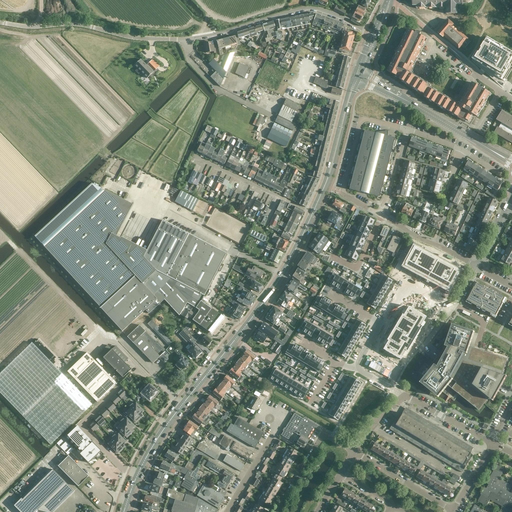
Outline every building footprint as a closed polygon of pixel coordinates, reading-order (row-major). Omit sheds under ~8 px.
[(412,0),(413,4),(413,6),(416,6),(416,8),(437,8),(437,14),(441,14),(441,15),(444,15),(444,14),(447,14),(458,14),(463,13),(463,5),(463,4),(466,4),(466,3),(471,2),(472,2),(473,1),(473,0),(412,0)] [(346,12),(340,9),(341,7),(336,5),(333,10),(344,16),(346,12)] [(353,10),(363,15),(366,10),(358,6),(356,5),(353,10)] [(359,21),(360,19),(363,15),(353,10),(350,9),(349,12),(348,12),(347,15),(350,17),(350,16),(357,20),(356,21),(359,22),(359,21)] [(317,26),(321,15),(316,13),(312,25),(317,26)] [(321,28),(325,17),(321,15),(317,26),(321,28)] [(325,17),(321,28),(326,30),(330,19),(325,17)] [(277,29),(282,29),(282,27),(286,26),(285,18),(275,20),(277,29)] [(330,19),(326,30),(330,31),(334,20),(330,19)] [(334,20),(330,31),(335,33),(339,22),(334,20)] [(461,46),(464,49),(470,42),(467,39),(468,39),(453,26),(454,25),(449,20),(438,32),(443,37),(444,36),(459,49),(461,46)] [(272,29),(275,28),(273,21),(267,23),(269,30),(271,36),(271,37),(276,36),(277,37),(276,39),(280,40),(281,38),(281,34),(280,34),(278,33),(277,31),(273,32),(272,29)] [(340,31),(342,27),(343,24),(339,22),(335,33),(339,34),(340,31)] [(269,30),(267,23),(262,24),(264,31),(267,31),(269,37),(265,38),(266,42),(269,41),(271,37),(271,36),(269,30)] [(254,27),(256,33),(263,31),(261,25),(254,27)] [(342,38),(343,38),(353,40),(354,33),(352,33),(348,31),(348,30),(345,29),(345,28),(342,27),(340,31),(340,32),(342,32),(342,33),(343,34),(342,38)] [(241,31),(243,37),(247,36),(248,38),(251,37),(250,35),(248,29),(241,31)] [(480,87),(478,86),(473,83),(460,105),(430,87),(431,85),(411,73),(427,38),(419,35),(420,33),(416,31),(415,33),(408,29),(401,44),(388,72),(400,77),(399,80),(422,93),(425,94),(424,96),(458,117),(464,121),(465,119),(469,121),(473,114),(477,116),(491,93),(484,89),(485,87),(481,85),(480,87)] [(240,44),(240,41),(237,36),(235,36),(229,38),(231,46),(237,44),(237,45),(240,44)] [(341,44),(351,47),(353,40),(343,38),(341,44)] [(511,53),(486,38),(471,61),(495,81),(496,79),(497,78),(502,81),(510,66),(511,63),(511,53)] [(225,47),(223,39),(216,41),(217,41),(219,49),(220,55),(223,55),(221,48),(225,47)] [(211,42),(204,43),(206,52),(212,51),(212,53),(216,53),(215,47),(212,47),(211,42)] [(349,54),(349,53),(351,47),(341,44),(339,51),(347,53),(349,54)] [(291,51),(288,50),(282,61),(285,63),(290,54),(291,51)] [(220,87),(221,84),(224,76),(227,78),(230,70),(235,58),(232,57),(233,56),(234,52),(232,53),(229,54),(226,54),(225,55),(222,63),(220,62),(218,64),(213,59),(209,64),(213,69),(212,70),(214,73),(210,77),(220,87)] [(158,68),(161,65),(155,58),(152,61),(151,62),(145,56),(139,62),(142,66),(139,68),(142,71),(145,69),(151,75),(157,68),(158,67),(158,68)] [(343,61),(342,60),(341,60),(340,62),(342,63),(341,65),(341,66),(348,68),(350,63),(342,61),(343,61)] [(238,62),(234,73),(245,78),(249,67),(238,62)] [(340,71),(347,73),(348,68),(341,66),(341,65),(339,65),(338,65),(337,70),(339,70),(340,71)] [(338,76),(345,78),(347,73),(340,71),(339,70),(337,70),(336,75),(338,76)] [(338,76),(336,75),(332,74),(331,79),(334,80),(337,80),(337,81),(344,83),(345,78),(338,76)] [(341,96),(342,90),(332,87),(332,88),(329,87),(329,86),(327,84),(328,82),(324,80),(321,79),(316,77),(313,83),(320,86),(319,86),(325,89),(332,90),(331,93),(341,96)] [(333,86),(340,88),(342,89),(344,83),(337,81),(337,80),(334,80),(333,84),(331,83),(331,86),(333,86)] [(338,106),(339,102),(330,99),(329,103),(326,103),(328,98),(323,95),(320,100),(323,101),(322,104),(325,105),(328,106),(330,106),(331,105),(338,106)] [(300,105),(286,99),(283,105),(275,122),(293,131),(296,124),(292,122),(297,112),(300,105)] [(511,115),(502,110),(496,120),(502,123),(499,128),(497,127),(494,132),(511,142),(511,115)] [(254,125),(258,127),(263,116),(260,114),(254,125)] [(259,132),(266,117),(263,116),(256,131),(259,132)] [(292,132),(274,123),(272,128),(290,137),(292,132)] [(205,131),(211,134),(214,129),(207,125),(205,131)] [(290,138),(271,129),(267,137),(286,147),(290,138)] [(364,130),(352,176),(349,189),(360,192),(368,194),(379,197),(385,176),(395,138),(386,136),(386,135),(387,131),(388,131),(376,132),(375,133),(364,130)] [(331,136),(323,134),(323,136),(319,135),(318,140),(329,143),(331,136)] [(415,148),(418,138),(416,137),(416,138),(412,137),(409,146),(415,148)] [(418,138),(415,148),(420,150),(423,141),(420,140),(421,139),(418,138)] [(235,146),(239,148),(240,147),(242,143),(243,141),(239,139),(238,142),(237,141),(235,146)] [(320,146),(327,148),(329,143),(318,140),(316,140),(315,142),(321,144),(320,146)] [(423,141),(420,150),(419,152),(425,154),(425,152),(429,142),(427,141),(426,142),(423,141)] [(197,151),(202,153),(206,144),(201,142),(197,151)] [(207,142),(206,144),(202,153),(206,156),(211,147),(212,144),(207,142)] [(431,154),(434,145),(431,144),(431,143),(429,142),(425,152),(431,154)] [(434,145),(431,154),(436,156),(440,146),(438,145),(437,146),(434,145)] [(440,146),(436,156),(441,158),(445,149),(442,148),(442,147),(440,146)] [(211,147),(206,156),(211,158),(214,151),(215,149),(211,147)] [(215,160),(220,162),(224,153),(225,151),(221,149),(219,151),(215,160)] [(445,149),(441,158),(447,160),(449,155),(451,155),(453,151),(447,149),(447,150),(445,149)] [(215,160),(219,151),(216,150),(215,152),(214,151),(211,158),(215,160)] [(228,155),(224,153),(220,162),(224,164),(228,155)] [(226,165),(230,168),(236,156),(231,154),(226,165)] [(236,156),(230,168),(235,170),(240,159),(236,156)] [(235,170),(239,172),(245,161),(245,160),(241,158),(240,159),(235,170)] [(469,172),(474,164),(472,163),(473,162),(468,159),(465,163),(467,164),(464,169),(469,172)] [(248,162),(245,161),(239,172),(244,174),(248,164),(249,163),(248,162)] [(403,166),(413,169),(415,163),(405,161),(405,164),(403,164),(403,166)] [(248,164),(244,174),(248,176),(254,163),(253,162),(251,166),(248,164)] [(256,172),(258,167),(259,165),(254,163),(248,176),(253,179),(256,172)] [(474,175),(479,166),(478,165),(477,166),(474,164),(469,172),(474,175)] [(403,172),(412,174),(413,169),(403,166),(402,168),(403,169),(403,172)] [(479,166),(474,175),(478,178),(484,170),(480,168),(481,167),(479,166)] [(445,171),(436,168),(434,174),(445,177),(445,175),(444,174),(445,171)] [(137,190),(145,172),(140,169),(131,187),(137,190)] [(257,174),(254,179),(259,182),(264,172),(259,169),(257,174)] [(484,170),(478,178),(483,181),(489,172),(487,171),(486,172),(484,170)] [(193,171),(190,176),(188,181),(193,183),(195,178),(194,177),(196,172),(193,171)] [(264,172),(259,182),(264,184),(268,174),(264,172)] [(488,184),(493,176),(490,175),(491,173),(489,172),(483,181),(488,184)] [(267,177),(264,184),(268,186),(273,176),(268,174),(267,177)] [(202,175),(199,182),(203,185),(204,184),(207,177),(202,175)] [(273,176),(268,186),(272,188),(277,178),(273,176)] [(491,189),(492,187),(493,188),(499,178),(497,177),(496,178),(493,176),(488,184),(487,187),(491,189)] [(161,190),(164,181),(154,177),(150,186),(161,190)] [(400,183),(409,185),(410,180),(400,177),(399,179),(400,180),(400,183)] [(281,182),(279,181),(280,179),(277,178),(276,182),(272,188),(277,190),(280,184),(281,182)] [(499,178),(493,188),(498,191),(503,183),(500,181),(500,180),(499,178)] [(456,184),(465,189),(468,183),(459,179),(458,183),(456,182),(456,184)] [(317,184),(308,180),(305,184),(315,189),(317,184)] [(431,185),(442,188),(442,186),(441,185),(442,182),(433,180),(431,185)] [(285,186),(286,184),(281,182),(280,184),(277,190),(282,193),(285,186)] [(305,184),(304,186),(302,185),(301,188),(312,193),(315,189),(305,184)] [(454,190),(463,194),(465,189),(456,184),(455,186),(456,187),(454,190)] [(429,191),(439,194),(440,190),(441,190),(442,188),(431,185),(429,191)] [(302,191),(301,193),(310,198),(312,193),(301,188),(300,190),(302,191)] [(407,191),(397,188),(396,190),(398,191),(397,194),(406,197),(407,191)] [(180,314),(184,307),(187,303),(196,308),(199,310),(192,320),(210,333),(223,317),(201,301),(204,295),(226,254),(163,220),(146,252),(116,236),(133,204),(105,190),(44,246),(101,308),(122,331),(145,310),(149,313),(164,299),(179,316),(180,314)] [(451,195),(460,199),(463,194),(454,190),(453,193),(452,193),(451,195)] [(192,211),(198,200),(181,191),(175,202),(192,211)] [(301,193),(300,193),(299,193),(298,195),(302,197),(301,199),(308,202),(310,198),(301,193)] [(460,199),(451,195),(450,197),(451,197),(449,201),(458,205),(460,199)] [(299,204),(306,207),(308,202),(301,199),(297,197),(296,200),(300,202),(299,204)] [(487,203),(497,207),(497,205),(496,205),(498,201),(489,197),(487,203)] [(343,213),(347,216),(348,214),(348,213),(345,211),(346,210),(341,207),(343,203),(335,199),(332,205),(340,210),(344,212),(343,213)] [(277,209),(281,212),(282,210),(284,206),(286,202),(281,200),(277,209)] [(284,206),(282,210),(287,209),(288,209),(293,211),(301,215),(303,211),(295,207),(286,202),(284,206)] [(415,208),(407,203),(405,206),(402,212),(411,217),(415,208)] [(484,208),(493,212),(494,209),(496,209),(497,207),(487,203),(484,208)] [(414,218),(416,219),(416,220),(419,221),(423,213),(424,210),(421,209),(421,207),(419,206),(414,218)] [(482,213),(492,218),(493,216),(491,215),(493,212),(484,208),(482,213)] [(285,214),(299,221),(301,216),(293,212),(292,214),(286,211),(285,214)] [(423,213),(419,221),(422,223),(423,222),(425,223),(430,213),(427,211),(426,214),(423,213)] [(433,227),(438,217),(433,215),(434,212),(431,211),(427,220),(430,221),(429,224),(431,225),(431,226),(433,227)] [(332,212),(327,220),(328,220),(327,222),(330,224),(331,222),(335,224),(334,227),(340,231),(344,224),(338,221),(341,216),(332,212)] [(479,218),(488,222),(490,219),(491,220),(492,218),(482,213),(479,218)] [(289,221),(297,225),(299,221),(285,214),(284,216),(290,219),(289,221)] [(363,216),(360,221),(372,226),(374,221),(371,219),(372,218),(368,216),(367,218),(363,216)] [(438,217),(433,227),(436,229),(437,228),(440,229),(441,226),(442,227),(446,217),(443,216),(442,219),(438,217)] [(477,223),(487,228),(488,226),(487,225),(488,222),(479,218),(477,223)] [(297,225),(289,221),(287,224),(281,221),(280,223),(294,230),(297,225)] [(360,221),(358,226),(370,231),(372,226),(360,221)] [(292,235),(294,230),(280,223),(276,222),(276,224),(277,224),(285,228),(284,231),(292,235)] [(449,234),(453,224),(448,222),(444,231),(448,232),(447,234),(449,234)] [(475,229),(483,233),(485,229),(486,230),(487,228),(477,223),(475,229)] [(453,224),(449,234),(451,235),(452,234),(455,236),(459,227),(453,224)] [(358,226),(356,230),(367,236),(369,231),(370,231),(358,226)] [(292,236),(275,227),(274,227),(273,229),(277,231),(277,232),(282,234),(281,237),(289,241),(292,236)] [(378,247),(382,249),(383,247),(386,242),(384,241),(389,230),(383,227),(379,235),(383,237),(381,239),(378,247)] [(472,234),(482,238),(483,236),(482,236),(483,233),(475,229),(472,234)] [(251,230),(249,235),(265,243),(268,238),(251,230)] [(354,235),(353,235),(365,241),(367,236),(356,230),(356,231),(358,232),(356,236),(354,235)] [(281,237),(274,233),(272,237),(278,240),(275,245),(276,245),(275,248),(283,252),(288,242),(281,238),(281,237)] [(315,238),(326,246),(329,241),(324,238),(325,237),(322,234),(321,235),(319,234),(315,238)] [(470,239),(478,243),(480,240),(481,240),(482,238),(472,234),(470,239)] [(353,235),(351,240),(363,246),(365,241),(353,235)] [(401,239),(394,235),(386,249),(394,253),(401,239)] [(315,238),(312,243),(322,250),(326,246),(315,238)] [(467,244),(477,249),(478,247),(477,246),(478,243),(470,239),(467,244)] [(351,240),(349,245),(361,251),(361,250),(360,250),(363,246),(351,240)] [(268,244),(265,243),(262,248),(273,253),(272,255),(270,254),(268,258),(270,259),(269,259),(278,263),(283,254),(274,249),(275,248),(268,245),(268,244)] [(322,250),(312,243),(309,247),(311,249),(310,250),(314,253),(315,251),(319,255),(322,250)] [(473,253),(475,250),(476,251),(477,249),(467,244),(465,243),(463,246),(466,247),(465,249),(473,253)] [(349,245),(347,250),(358,256),(361,251),(349,245)] [(414,246),(404,266),(449,290),(459,271),(414,246)] [(358,256),(347,250),(344,255),(349,258),(349,259),(352,261),(353,259),(356,260),(358,256)] [(503,255),(511,260),(511,258),(511,254),(505,251),(503,255)] [(314,265),(318,259),(315,257),(315,258),(307,252),(301,260),(309,266),(311,263),(314,265)] [(511,260),(503,255),(500,260),(507,264),(507,265),(511,267),(511,263),(510,262),(511,260)] [(310,271),(312,267),(309,266),(301,260),(297,266),(304,271),(304,270),(305,271),(307,269),(310,271)] [(240,273),(240,272),(245,275),(249,277),(254,280),(256,276),(260,278),(264,272),(254,266),(251,270),(248,269),(246,273),(239,270),(241,266),(235,263),(232,268),(240,273)] [(374,268),(384,275),(385,273),(385,271),(376,265),(374,268)] [(295,272),(304,279),(305,277),(304,276),(306,273),(298,267),(297,268),(296,271),(295,272)] [(304,279),(295,272),(294,274),(292,277),(300,283),(303,285),(306,281),(303,280),(304,279)] [(333,273),(329,279),(332,281),(330,284),(335,286),(340,277),(333,273)] [(384,276),(381,281),(389,285),(392,281),(384,276)] [(250,281),(250,282),(252,284),(250,287),(259,292),(262,286),(253,281),(254,280),(249,277),(248,280),(250,281)] [(340,277),(335,286),(339,289),(341,286),(343,288),(347,281),(340,277)] [(292,279),(289,284),(296,289),(298,287),(305,291),(306,289),(300,284),(292,279)] [(347,281),(343,288),(346,289),(344,292),(348,295),(354,286),(347,281)] [(381,281),(378,285),(386,290),(389,285),(381,281)] [(495,318),(503,303),(505,304),(507,299),(497,294),(498,293),(490,289),(478,283),(475,288),(475,287),(468,300),(472,303),(478,306),(481,308),(483,309),(486,310),(486,311),(491,314),(490,316),(495,318)] [(285,289),(295,296),(298,291),(296,289),(289,284),(285,289)] [(378,285),(375,290),(383,295),(386,290),(378,285)] [(354,286),(348,295),(353,297),(355,295),(357,296),(361,290),(354,286)] [(240,289),(240,290),(242,291),(240,295),(252,302),(255,298),(254,298),(255,296),(244,290),(244,289),(242,288),(241,287),(240,289)] [(282,295),(291,302),(293,299),(295,300),(297,298),(295,296),(295,297),(286,290),(285,292),(282,295)] [(375,290),(372,295),(380,299),(383,295),(375,290)] [(234,300),(237,302),(237,301),(248,307),(249,306),(250,306),(252,302),(240,295),(238,299),(236,297),(234,300)] [(291,302),(282,295),(282,296),(281,296),(279,298),(280,298),(279,299),(279,300),(277,302),(285,308),(285,307),(286,308),(287,307),(289,309),(291,306),(289,305),(291,302)] [(372,295),(370,299),(378,304),(380,299),(372,295)] [(318,298),(314,305),(321,309),(327,300),(322,297),(321,300),(318,298)] [(237,302),(234,300),(232,299),(230,302),(232,303),(233,304),(231,307),(242,314),(246,309),(236,303),(237,302)] [(370,299),(367,304),(375,309),(378,304),(370,299)] [(327,300),(321,309),(328,313),(332,307),(329,305),(331,302),(327,300)] [(332,307),(328,313),(335,317),(341,308),(336,305),(335,308),(332,307)] [(383,349),(387,351),(387,352),(387,351),(390,353),(392,354),(392,355),(392,354),(395,356),(399,359),(400,359),(402,355),(403,356),(404,356),(405,356),(405,355),(407,353),(407,352),(407,351),(406,351),(408,347),(409,347),(409,348),(409,347),(410,347),(412,343),(412,342),(413,343),(413,342),(415,339),(417,336),(416,335),(417,335),(419,331),(420,331),(420,330),(419,330),(421,326),(422,326),(423,326),(425,323),(425,322),(424,322),(424,321),(423,320),(425,317),(425,316),(421,314),(420,313),(420,314),(418,312),(417,312),(416,311),(415,310),(415,311),(413,309),(412,309),(408,306),(406,310),(404,309),(403,309),(403,310),(402,310),(401,312),(401,313),(401,314),(400,317),(399,317),(398,317),(398,318),(395,322),(395,323),(396,323),(396,324),(394,326),(394,327),(392,330),(391,330),(390,330),(388,334),(388,335),(388,336),(387,339),(386,339),(385,339),(383,342),(383,343),(383,344),(384,344),(385,345),(383,349),(383,348),(383,349)] [(187,309),(184,307),(180,314),(183,316),(187,319),(188,317),(190,318),(194,312),(196,309),(193,307),(191,310),(190,310),(188,308),(188,309),(187,309)] [(236,319),(237,318),(239,320),(242,314),(231,307),(230,310),(228,309),(226,312),(227,312),(226,313),(236,319)] [(274,307),(270,313),(278,318),(281,320),(285,315),(282,312),(274,307)] [(341,308),(335,317),(342,321),(346,315),(343,313),(345,311),(341,308)] [(288,313),(293,316),(299,320),(301,318),(290,310),(288,313)] [(278,318),(270,313),(266,318),(274,324),(277,327),(279,324),(276,321),(278,318)] [(157,326),(151,320),(147,324),(153,329),(157,326)] [(305,320),(301,327),(304,328),(302,331),(306,334),(312,325),(305,320)] [(357,320),(354,325),(362,330),(365,325),(357,320)] [(273,339),(277,343),(280,344),(283,346),(283,347),(286,342),(283,340),(282,340),(275,336),(277,332),(263,323),(258,329),(273,339)] [(183,329),(186,332),(192,326),(189,324),(183,329)] [(433,362),(433,363),(430,367),(428,369),(430,371),(425,378),(420,383),(438,397),(439,397),(443,392),(448,386),(459,394),(479,410),(489,398),(490,399),(493,401),(507,376),(502,374),(507,359),(494,354),(475,348),(470,346),(475,331),(453,324),(448,339),(447,340),(446,344),(445,347),(446,347),(433,362)] [(140,325),(127,337),(153,363),(165,352),(166,350),(158,342),(157,343),(156,341),(155,342),(145,331),(140,325)] [(168,337),(164,332),(157,325),(153,330),(168,346),(173,342),(168,337)] [(312,325),(306,334),(311,337),(312,334),(315,335),(319,329),(312,325)] [(354,325),(351,330),(359,335),(362,330),(354,325)] [(319,329),(315,335),(317,337),(316,340),(320,342),(326,333),(319,329)] [(195,343),(192,340),(188,335),(183,330),(178,334),(188,344),(188,345),(189,347),(190,346),(190,347),(187,350),(192,355),(192,357),(194,359),(195,359),(202,352),(194,344),(195,343)] [(351,330),(349,334),(357,339),(359,335),(351,330)] [(263,342),(266,338),(258,332),(257,333),(256,333),(254,336),(255,337),(263,342)] [(201,335),(201,334),(197,339),(200,342),(201,341),(207,346),(208,347),(211,344),(210,343),(212,341),(203,333),(201,335)] [(326,333),(320,342),(324,345),(326,342),(329,344),(333,337),(326,333)] [(349,334),(346,339),(354,344),(357,339),(349,334)] [(346,339),(343,344),(351,348),(354,344),(346,339)] [(32,343),(0,373),(0,392),(50,445),(92,404),(32,343)] [(272,351),(273,352),(277,354),(283,346),(277,343),(272,351)] [(289,346),(286,352),(293,356),(298,347),(294,344),(292,347),(289,346)] [(343,344),(340,348),(348,353),(351,348),(343,344)] [(125,362),(129,359),(116,345),(112,349),(108,345),(99,353),(123,378),(131,369),(125,362)] [(298,347),(293,356),(300,360),(304,354),(301,353),(303,350),(298,347)] [(340,348),(337,353),(345,358),(348,353),(340,348)] [(182,370),(183,369),(184,370),(188,365),(189,363),(188,362),(188,361),(185,358),(177,349),(174,351),(178,355),(177,355),(179,357),(178,357),(180,359),(177,362),(176,364),(175,365),(181,371),(182,370)] [(252,351),(251,353),(247,350),(243,354),(254,363),(255,364),(257,362),(254,360),(257,356),(252,351)] [(97,402),(117,383),(87,352),(67,371),(97,402)] [(304,354),(300,360),(307,365),(312,355),(308,353),(306,356),(304,354)] [(241,357),(239,359),(248,365),(252,369),(253,367),(251,365),(254,363),(243,354),(243,355),(242,357),(241,357)] [(312,355),(307,365),(311,367),(317,358),(312,355)] [(317,358),(311,367),(319,372),(322,365),(320,364),(321,361),(317,358)] [(237,362),(236,363),(251,375),(253,377),(255,374),(250,370),(250,371),(248,369),(246,367),(248,365),(239,359),(237,361),(237,362)] [(242,372),(243,373),(249,377),(251,375),(236,363),(234,365),(235,366),(233,368),(232,368),(241,375),(240,374),(242,372)] [(243,380),(243,379),(245,378),(241,375),(232,368),(233,368),(232,368),(231,369),(229,371),(229,372),(237,379),(236,380),(239,382),(241,379),(243,380)] [(275,370),(270,378),(275,381),(280,373),(275,370)] [(280,373),(275,381),(279,384),(284,376),(280,373)] [(224,378),(223,379),(223,380),(232,386),(238,391),(240,389),(237,386),(236,387),(233,385),(235,382),(227,375),(225,376),(224,377),(224,378)] [(284,376),(279,384),(284,387),(289,378),(284,376)] [(351,377),(348,382),(357,387),(360,382),(351,377)] [(289,378),(284,387),(289,390),(294,381),(289,378)] [(229,388),(231,386),(232,387),(232,386),(223,380),(221,383),(220,382),(219,384),(231,394),(233,392),(229,389),(230,389),(229,388)] [(294,381),(289,390),(293,392),(298,384),(294,381)] [(348,382),(345,387),(354,392),(357,387),(348,382)] [(231,394),(219,384),(218,385),(218,386),(216,389),(224,395),(225,395),(224,395),(226,393),(227,393),(230,395),(231,394)] [(298,384),(293,392),(298,395),(303,387),(298,384)] [(142,395),(141,396),(144,399),(146,397),(150,401),(151,400),(152,400),(153,399),(153,398),(153,397),(157,391),(149,385),(141,394),(142,395)] [(303,387),(298,395),(303,398),(308,390),(303,387)] [(345,387),(343,391),(351,397),(354,392),(345,387)] [(226,400),(228,398),(225,395),(224,395),(216,389),(216,388),(214,390),(213,391),(213,392),(212,393),(221,400),(223,397),(226,400)] [(122,398),(127,394),(122,389),(117,394),(122,398)] [(343,391),(340,396),(349,401),(351,397),(343,391)] [(111,400),(116,404),(120,400),(116,395),(111,400)] [(221,408),(217,405),(219,403),(210,395),(206,400),(207,400),(214,406),(215,407),(219,410),(221,408)] [(340,396),(337,401),(346,406),(349,401),(340,396)] [(261,401),(254,397),(248,406),(247,408),(251,411),(252,409),(255,410),(261,401)] [(215,407),(214,406),(207,400),(205,403),(204,402),(203,404),(211,411),(215,415),(217,413),(213,410),(215,407)] [(337,401),(334,405),(343,411),(346,406),(337,401)] [(111,402),(106,407),(110,411),(115,407),(111,402)] [(134,402),(129,406),(131,408),(139,416),(139,415),(143,411),(134,402)] [(199,409),(208,416),(209,414),(209,413),(211,411),(203,404),(199,409)] [(334,405),(332,410),(340,415),(343,411),(334,405)] [(104,417),(109,413),(104,408),(100,412),(104,417)] [(131,408),(127,412),(136,422),(141,417),(139,415),(139,416),(131,408)] [(210,417),(208,416),(199,409),(197,411),(198,411),(196,413),(195,413),(206,422),(210,417)] [(396,417),(389,429),(459,471),(467,459),(469,460),(472,455),(470,454),(472,449),(433,426),(420,418),(419,421),(408,415),(407,411),(405,409),(399,419),(396,417)] [(332,410),(329,415),(337,420),(340,415),(332,410)] [(208,424),(206,422),(195,413),(192,418),(201,425),(202,422),(206,425),(208,424)] [(294,413),(281,435),(288,439),(293,432),(295,433),(296,431),(300,433),(299,435),(300,436),(296,444),(297,444),(296,446),(296,447),(299,448),(300,446),(304,449),(308,441),(307,440),(315,426),(309,422),(308,423),(306,423),(302,421),(304,419),(294,413)] [(95,420),(100,425),(105,420),(100,416),(95,420)] [(125,417),(120,421),(122,423),(129,431),(134,426),(125,417)] [(231,424),(226,431),(255,448),(264,433),(238,417),(234,425),(231,424)] [(187,425),(196,432),(200,435),(202,433),(200,431),(202,428),(199,426),(198,427),(190,420),(186,425),(187,425)] [(94,431),(98,426),(94,422),(89,426),(94,431)] [(122,423),(117,428),(126,437),(131,432),(129,431),(122,423)] [(196,432),(187,425),(183,430),(192,436),(192,437),(193,437),(195,439),(197,437),(194,435),(196,432)] [(76,427),(68,435),(80,447),(79,448),(80,450),(81,449),(83,450),(80,453),(89,462),(101,450),(93,441),(91,443),(89,441),(91,439),(89,437),(88,438),(76,427)] [(231,448),(235,441),(224,435),(212,428),(208,432),(221,440),(219,444),(227,449),(228,446),(231,448)] [(183,436),(181,438),(189,443),(191,445),(194,441),(191,438),(192,437),(192,436),(183,430),(185,432),(184,434),(181,432),(180,434),(183,436)] [(116,433),(112,437),(111,437),(113,439),(121,447),(121,446),(125,442),(116,433)] [(187,447),(189,443),(181,438),(180,439),(177,438),(176,439),(187,447)] [(113,439),(109,443),(118,453),(123,448),(121,446),(121,447),(113,439)] [(184,451),(187,447),(176,439),(175,441),(177,443),(176,445),(184,451)] [(282,443),(277,440),(275,443),(273,447),(276,449),(278,445),(280,446),(282,443)] [(376,453),(380,445),(375,442),(372,440),(368,447),(371,449),(371,450),(376,453)] [(248,460),(248,459),(252,452),(235,441),(231,448),(230,449),(248,460)] [(64,451),(70,446),(66,442),(60,447),(64,451)] [(184,451),(176,445),(175,447),(172,445),(171,447),(181,454),(184,451)] [(208,447),(206,446),(205,445),(201,451),(216,460),(219,455),(207,448),(208,447)] [(380,445),(376,453),(381,456),(386,449),(380,445)] [(298,452),(290,447),(289,450),(288,449),(287,449),(284,454),(294,460),(297,455),(296,454),(298,452)] [(386,449),(381,456),(386,459),(391,452),(386,449)] [(169,450),(167,452),(166,453),(165,454),(165,456),(173,461),(177,454),(174,452),(173,453),(169,450)] [(391,452),(386,459),(390,461),(389,462),(391,463),(391,462),(392,462),(396,455),(391,452)] [(240,471),(244,465),(227,454),(223,461),(240,471)] [(281,461),(290,466),(294,460),(284,454),(282,457),(283,458),(281,461)] [(58,466),(78,486),(89,476),(69,455),(58,466)] [(396,455),(392,462),(395,464),(395,465),(396,466),(396,465),(397,465),(401,458),(396,455)] [(401,458),(397,465),(400,467),(400,468),(401,469),(402,468),(402,469),(406,461),(401,458)] [(235,476),(221,468),(222,468),(209,460),(206,465),(218,473),(224,476),(221,481),(219,480),(216,485),(223,490),(226,485),(228,486),(235,476)] [(419,464),(418,466),(421,468),(424,464),(429,467),(430,465),(421,460),(420,462),(419,464)] [(180,472),(182,468),(182,467),(178,465),(171,462),(170,464),(163,461),(161,463),(161,464),(160,465),(160,466),(160,467),(168,471),(171,472),(172,469),(174,470),(174,469),(180,472)] [(277,466),(287,472),(290,466),(281,461),(279,464),(278,463),(277,466)] [(406,461),(402,469),(405,470),(405,471),(406,472),(407,471),(407,472),(412,464),(406,461)] [(412,464),(407,472),(413,475),(414,472),(418,474),(420,470),(421,468),(418,466),(417,468),(412,464)] [(481,494),(482,495),(478,501),(487,506),(490,500),(503,507),(499,511),(511,511),(511,485),(499,478),(504,469),(497,465),(491,476),(488,475),(485,482),(489,485),(486,488),(484,487),(481,494)] [(274,474),(281,479),(282,477),(284,478),(287,472),(277,466),(274,471),(274,472),(275,472),(274,474)] [(256,475),(259,476),(262,472),(264,473),(266,470),(261,467),(259,470),(256,475)] [(196,468),(193,472),(191,476),(193,478),(199,469),(196,468)] [(21,498),(14,506),(20,511),(53,511),(54,511),(57,508),(74,491),(52,469),(22,499),(21,498)] [(190,491),(194,484),(196,480),(193,478),(192,479),(191,478),(191,477),(190,476),(193,472),(190,470),(189,470),(185,475),(186,475),(183,480),(184,481),(181,486),(190,491)] [(421,480),(426,473),(420,470),(418,474),(416,477),(416,478),(417,479),(418,478),(421,480)] [(156,476),(156,477),(166,481),(167,479),(164,478),(166,475),(157,471),(157,472),(156,472),(155,474),(156,475),(156,476)] [(426,473),(421,480),(421,481),(423,482),(423,481),(427,483),(431,476),(426,473)] [(269,482),(279,488),(282,483),(280,481),(281,479),(274,474),(272,477),(269,482)] [(431,476),(427,483),(426,484),(428,485),(428,484),(432,486),(436,479),(431,476)] [(165,484),(166,482),(166,481),(156,477),(155,479),(154,479),(154,480),(154,479),(153,480),(152,482),(153,483),(161,486),(162,483),(165,484)] [(436,479),(432,486),(431,487),(433,488),(433,487),(437,489),(441,482),(436,479)] [(267,489),(276,494),(279,488),(269,482),(268,485),(268,486),(267,489)] [(441,482),(437,489),(442,493),(446,485),(441,482)] [(194,491),(198,493),(198,494),(196,493),(195,494),(218,508),(222,502),(220,501),(221,500),(222,499),(225,496),(204,483),(202,487),(198,484),(194,491)] [(150,484),(149,484),(148,486),(149,486),(148,490),(157,493),(159,493),(160,489),(158,489),(158,487),(150,484)] [(446,485),(442,493),(448,496),(452,489),(446,485)] [(186,495),(179,493),(176,492),(176,491),(168,489),(167,493),(171,495),(170,498),(175,499),(171,511),(172,511),(173,511),(194,511),(199,498),(186,494),(186,495)] [(262,494),(272,500),(276,494),(267,489),(265,492),(264,492),(262,494)] [(346,499),(350,492),(344,489),(340,496),(346,499)] [(350,492),(346,499),(351,502),(355,495),(350,492)] [(240,502),(243,504),(245,499),(248,500),(249,497),(244,494),(242,497),(243,497),(240,502)] [(258,502),(265,506),(266,504),(269,506),(272,500),(262,494),(259,499),(260,500),(258,502)] [(160,503),(162,498),(151,495),(151,496),(146,495),(145,496),(145,497),(144,499),(144,501),(153,503),(153,501),(160,503)] [(355,495),(351,502),(356,505),(361,498),(355,495)] [(194,511),(173,511),(172,511),(171,511),(216,511),(217,510),(199,498),(194,511)] [(361,498),(356,505),(362,509),(366,502),(366,501),(364,499),(363,500),(361,498)] [(158,510),(159,507),(152,505),(143,502),(141,508),(141,509),(146,510),(146,511),(148,511),(149,511),(150,511),(151,511),(152,508),(158,510)] [(251,508),(257,511),(262,511),(264,509),(265,506),(258,502),(257,505),(255,504),(254,503),(251,508)] [(366,502),(362,509),(367,511),(372,505),(366,502)]
